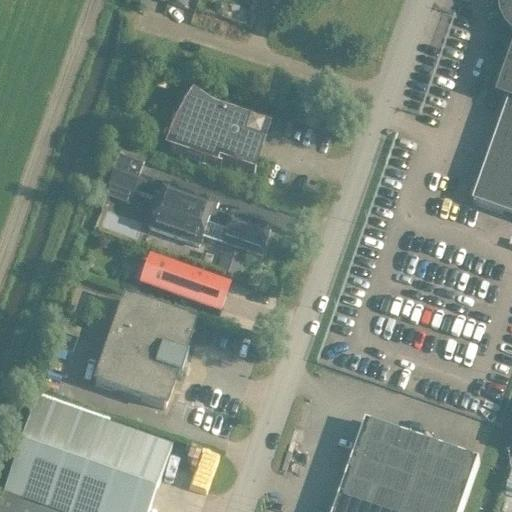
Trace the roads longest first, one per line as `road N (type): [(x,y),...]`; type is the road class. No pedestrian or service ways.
road 1 (unclassified): [(421,0),(243,511)]
road 2 (unknown): [(119,7),(385,105)]
